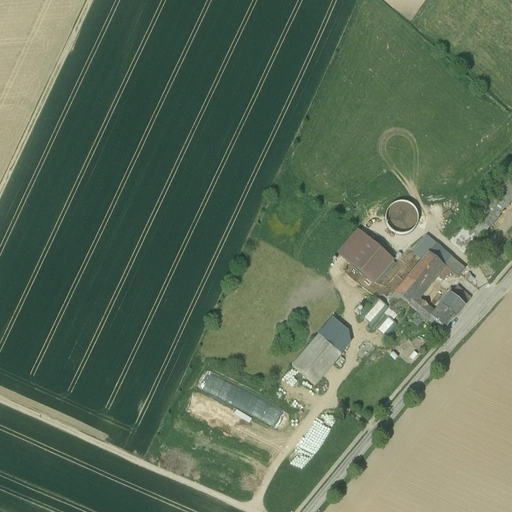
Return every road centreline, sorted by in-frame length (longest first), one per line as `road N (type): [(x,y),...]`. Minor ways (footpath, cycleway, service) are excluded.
road 1 (tertiary): [(511,275),(309,511)]
road 2 (track): [(0,401),(253,511)]
road 3 (track): [(0,191),(90,0)]
